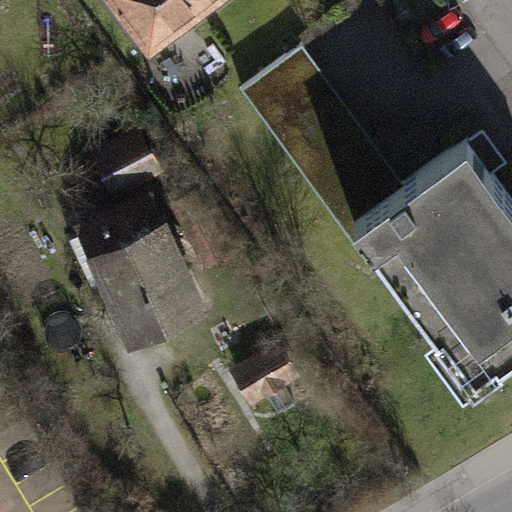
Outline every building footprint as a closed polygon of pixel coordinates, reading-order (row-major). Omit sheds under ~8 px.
[(202,0),(120,0),(149,39),(202,0)] [(511,350),(511,198),(466,135),(405,180),(303,40),(241,85),(353,239),(366,229),(475,378),(511,350)] [(138,129),(98,151),(118,188),(158,165),(138,129)] [(228,250),(196,192),(173,205),(206,262),(228,250)] [(145,199),(90,225),(138,327),(193,302),(145,199)] [(293,372),(277,344),(236,368),(253,396),(293,372)]
